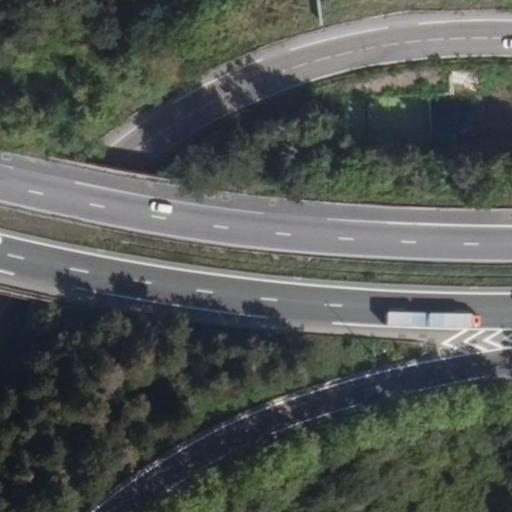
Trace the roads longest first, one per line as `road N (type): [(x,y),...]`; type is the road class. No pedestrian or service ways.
road 1 (trunk): [(511,38),(378,44),(273,69),(171,116),(77,183),(0,269)]
road 2 (trunk): [(511,245),(227,227),(0,182)]
road 3 (trunk): [(0,257),(198,292),(511,312)]
road 4 (trunk): [(118,511),(249,431),(367,389),(511,359)]
